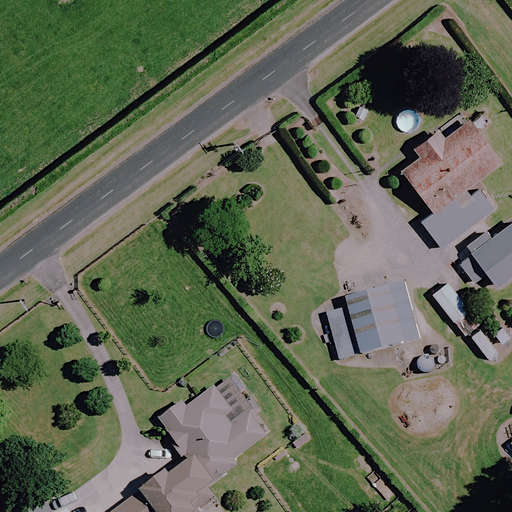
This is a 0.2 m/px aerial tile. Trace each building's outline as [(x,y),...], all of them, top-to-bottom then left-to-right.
[(501,165),(463,114),(422,145),(427,152),(401,171),(433,214),(421,223),(441,250),(492,211),(473,185),(501,165)] [(511,277),(511,223),(460,263),(476,284),(487,275),(497,288),(511,277)] [(481,325),(449,284),(433,296),(465,337),(481,325)] [(419,341),(404,287),(348,302),(350,307),(327,313),(340,362),(419,341)] [(238,468),(236,465),(277,434),(235,376),(216,391),(213,387),(190,403),(187,400),(160,420),(188,457),(139,493),(140,495),(117,511),(200,511),(193,501),(238,468)]
